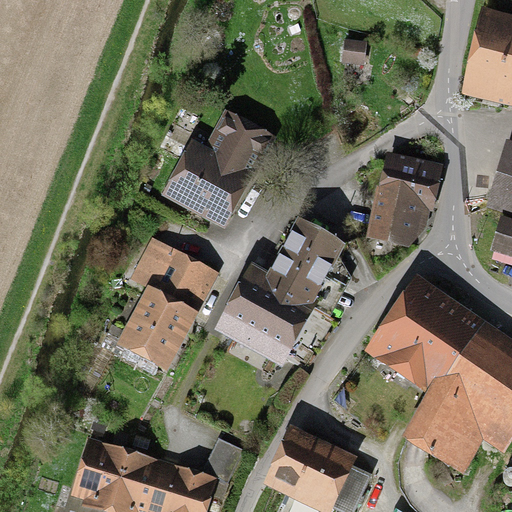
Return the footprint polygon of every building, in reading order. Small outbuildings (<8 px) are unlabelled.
[(511,31),(488,26),(475,86),(511,94),(511,31)] [(366,46),(346,44),(344,61),(364,64),(366,46)] [(203,158),(184,148),(161,195),(220,226),(243,180),(233,175),(252,139),(221,124),(203,158)] [(511,149),(494,205),(511,210),(511,149)] [(429,175),(383,165),(368,236),(405,245),(427,225),(429,175)] [(511,223),(503,220),(494,251),(511,256),(511,223)] [(227,328),(307,371),(318,355),(329,338),(339,322),(347,307),(355,293),(378,281),(357,240),(341,246),(302,224),(285,255),(268,285),(255,278),(227,328)] [(205,279),(159,259),(120,344),(161,367),(205,279)] [(511,437),(511,349),(415,282),(364,358),(424,399),(402,443),(462,474),(480,444),(500,456),(511,437)] [(154,378),(161,367),(120,344),(97,330),(65,386),(90,400),(116,355),(154,378)] [(220,440),(215,451),(239,463),(244,453),(220,440)] [(331,511),(347,511),(364,475),(292,443),(273,486),(331,511)] [(111,511),(127,460),(88,448),(72,499),(91,504),(88,511),(111,511)] [(215,451),(209,462),(233,474),(239,463),(215,451)] [(127,460),(111,511),(147,511),(161,470),(127,460)] [(209,462),(204,471),(227,485),(233,474),(209,462)] [(503,481),(504,485),(505,487),(507,489),(510,490),(511,490),(511,472),(509,473),(507,474),(505,476),(504,478),(503,481)] [(198,511),(206,486),(173,476),(162,511),(198,511)]
